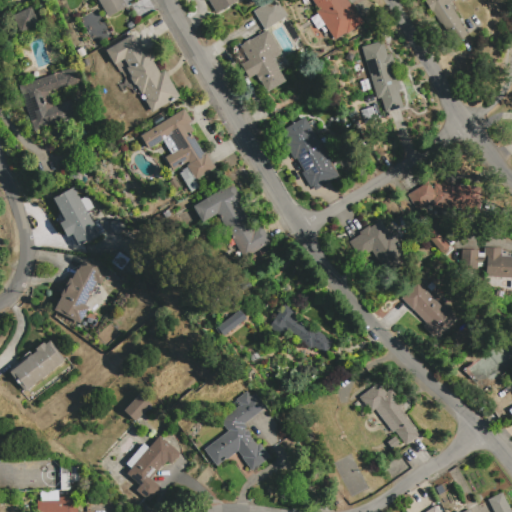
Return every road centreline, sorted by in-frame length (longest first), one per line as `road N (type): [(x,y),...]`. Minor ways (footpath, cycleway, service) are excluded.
road 1 (residential): [(166,0),(303,231),(381,336),(511,462)]
road 2 (residential): [(303,231),(467,127),(511,23)]
road 3 (residential): [(390,0),(467,127),(511,173)]
road 4 (residential): [(0,161),(32,256),(0,306)]
road 5 (residential): [(365,511),(479,435)]
